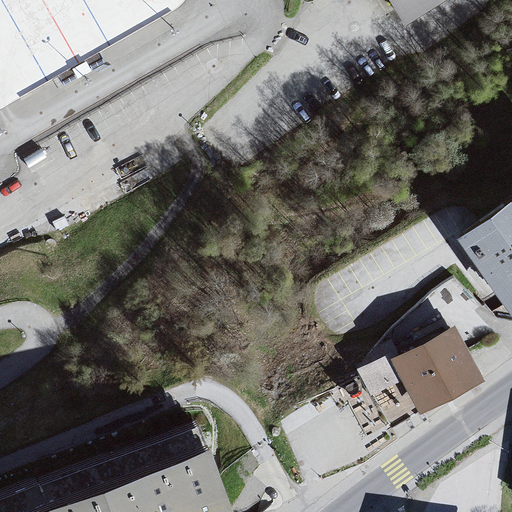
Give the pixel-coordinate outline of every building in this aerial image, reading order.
[(0,0),(0,98),(119,44),(105,14),(140,13),(160,3),(160,0),(0,0)] [(361,0),(405,68),(496,0),(361,0)] [(511,196),(454,237),(509,316),(511,313),(511,196)] [(395,343),(467,311),(463,303),(472,299),(463,279),(382,314),(395,343)] [(452,324),(387,358),(419,417),(483,383),(452,324)] [(154,448),(203,433),(199,418),(149,432),(154,448)] [(227,511),(202,445),(43,504),(46,511),(227,511)]
